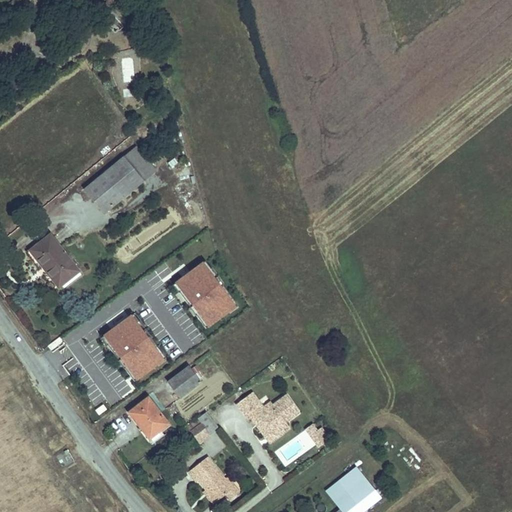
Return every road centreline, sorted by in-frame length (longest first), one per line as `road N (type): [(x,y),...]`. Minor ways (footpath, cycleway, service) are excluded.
road 1 (unclassified): [(0,314),(143,511)]
road 2 (unknown): [(236,511),(268,479),(232,408)]
